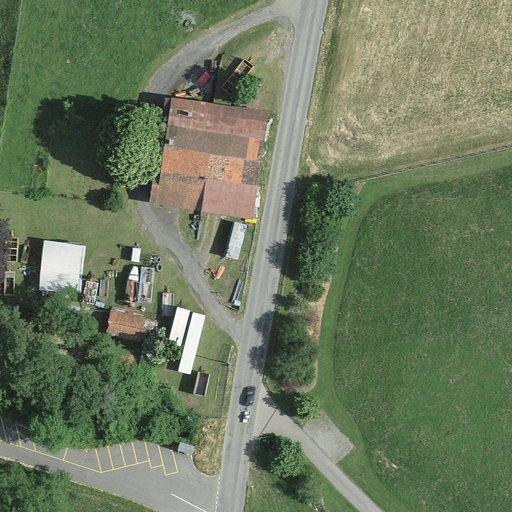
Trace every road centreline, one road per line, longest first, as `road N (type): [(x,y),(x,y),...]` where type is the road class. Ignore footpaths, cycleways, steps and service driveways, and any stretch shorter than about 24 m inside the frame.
road 1 (tertiary): [(231,511),(320,0)]
road 2 (unknown): [(255,343),(155,252),(131,184)]
